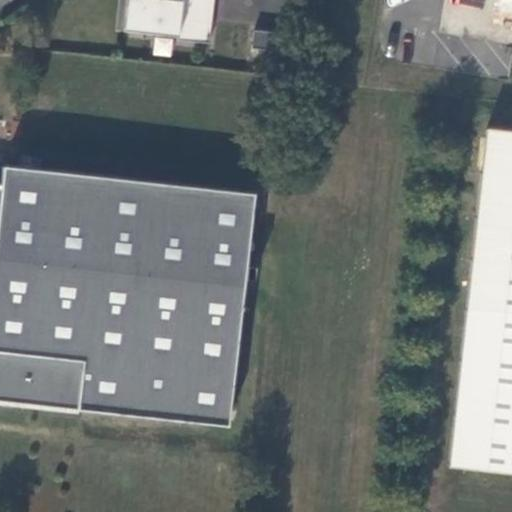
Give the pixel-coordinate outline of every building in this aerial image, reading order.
[(180,0),(181,0),(177,0),(135,0),(132,31),(176,36),(176,40),(209,43),(213,0),(180,0)] [(276,51),(279,32),(254,30),(252,48),(276,51)] [(171,57),(173,38),(156,36),(153,54),(171,57)] [(511,471),(511,131),(486,128),(449,465),(511,471)] [(0,400),(227,426),(253,193),(2,165),(0,181),(0,400)]
